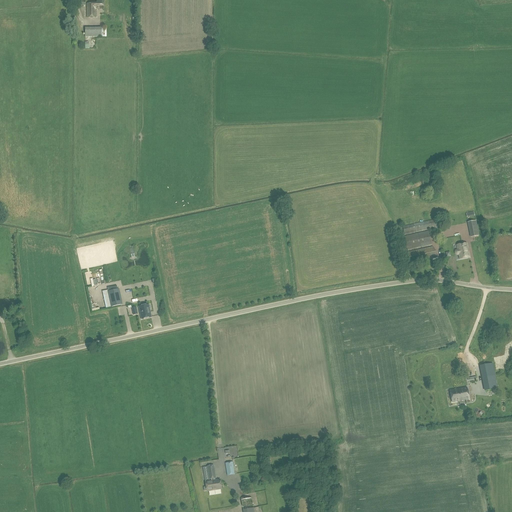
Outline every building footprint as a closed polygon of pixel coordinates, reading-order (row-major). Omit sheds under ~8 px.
[(87,4),(87,18),(96,18),(96,9),(104,9),(104,1),(97,1),(97,4),(87,4)] [(101,28),(85,28),(85,37),(101,37),(101,28)] [(437,227),(435,220),(403,227),(404,235),(437,227)] [(468,222),(471,237),(479,235),(476,221),(468,222)] [(406,250),(431,244),(428,231),(403,237),(406,250)] [(458,250),(456,250),(455,251),(455,252),(455,253),(456,254),(457,255),(459,254),(460,259),(469,257),(466,243),(457,245),(458,250)] [(406,253),(409,264),(431,259),(431,258),(436,256),(435,251),(433,251),(433,247),(406,253)] [(122,304),(119,289),(108,291),(111,307),(122,304)] [(148,304),(139,307),(141,319),(151,317),(148,304)] [(502,342),(494,343),(496,355),(504,353),(502,342)] [(492,363),(479,366),(484,391),(497,389),(492,363)] [(459,401),(458,398),(465,397),(466,400),(469,399),(467,388),(450,390),(452,402),(459,401)] [(225,463),(227,475),(235,474),(233,462),(225,463)] [(205,482),(207,491),(222,489),(220,479),(215,480),(215,478),(216,478),(214,465),(207,466),(209,479),(210,479),(210,481),(205,482)]
